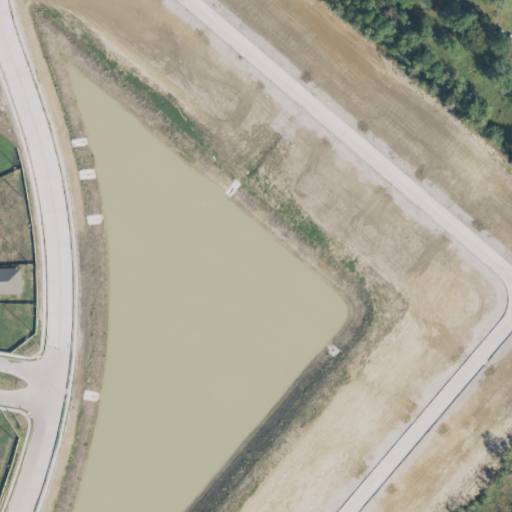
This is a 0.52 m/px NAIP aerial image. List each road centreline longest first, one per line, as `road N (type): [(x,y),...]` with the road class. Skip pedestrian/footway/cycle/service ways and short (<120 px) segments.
road 1 (residential): [(60,385),(0,355),(11,394),(60,385)]
road 2 (residential): [(22,511),(60,385)]
